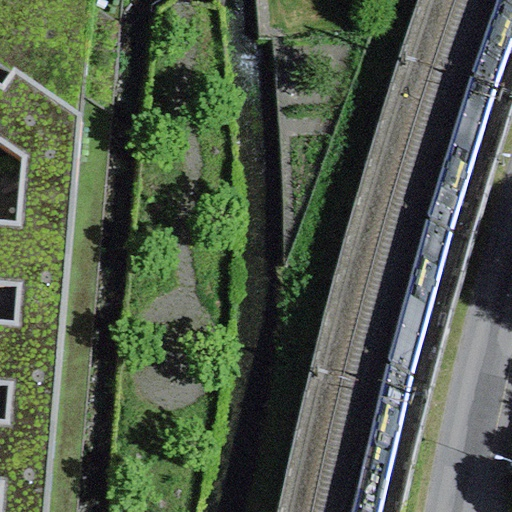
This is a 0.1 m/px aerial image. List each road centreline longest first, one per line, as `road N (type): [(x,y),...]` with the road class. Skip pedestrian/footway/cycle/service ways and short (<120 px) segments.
road 1 (unknown): [(49,511),(86,152)]
road 2 (residential): [(450,511),(511,282)]
